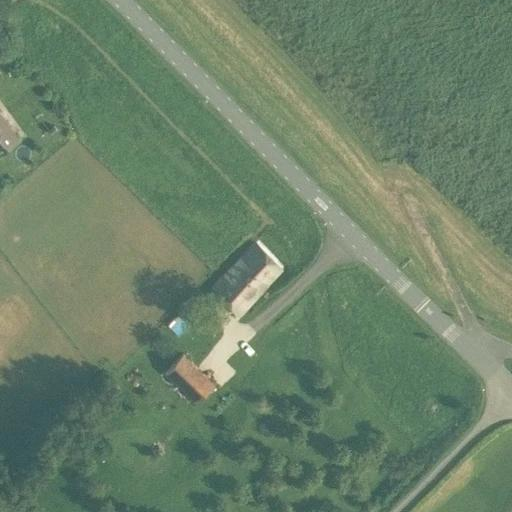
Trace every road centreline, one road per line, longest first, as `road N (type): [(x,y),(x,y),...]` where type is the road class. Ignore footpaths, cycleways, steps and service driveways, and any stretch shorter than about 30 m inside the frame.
road 1 (tertiary): [(511,389),(119,0)]
road 2 (unclassified): [(511,392),(395,511)]
